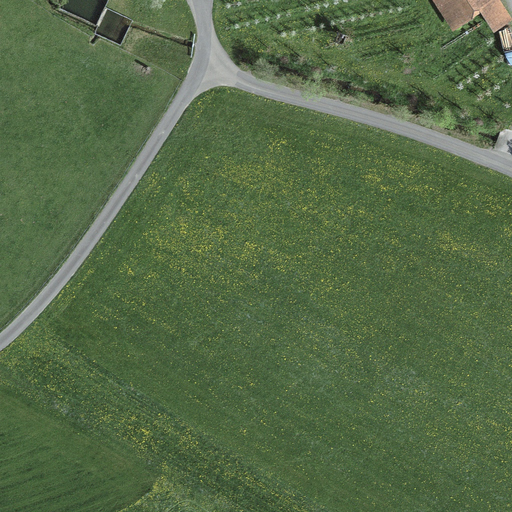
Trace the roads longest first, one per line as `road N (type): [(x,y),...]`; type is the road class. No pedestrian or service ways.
road 1 (track): [(0,341),(70,267),(207,66)]
road 2 (track): [(207,66),(511,163)]
